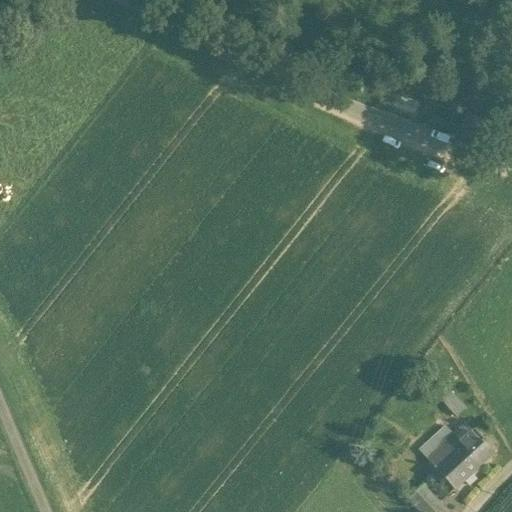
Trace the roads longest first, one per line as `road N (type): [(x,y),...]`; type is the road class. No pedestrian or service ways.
road 1 (unclassified): [(125,0),(300,89),(511,171)]
road 2 (unclassified): [(0,399),(46,511)]
